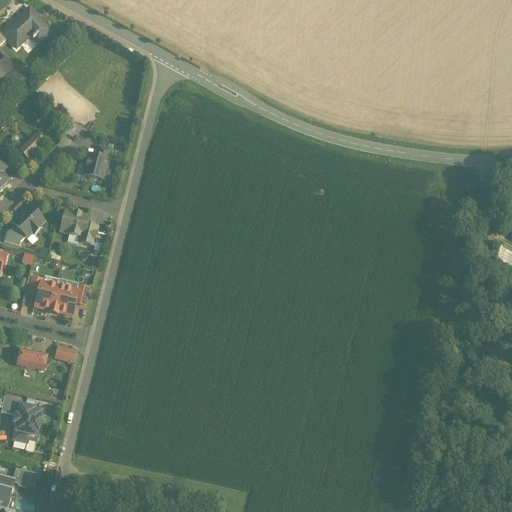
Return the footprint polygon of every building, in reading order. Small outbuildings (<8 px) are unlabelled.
[(29,10),(2,35),(7,40),(16,49),(28,38),(25,35),(29,32),(34,37),(32,40),(33,41),(34,40),(38,44),(50,33),(40,22),(41,21),(36,16),(35,17),(29,10)] [(4,60),(0,63),(0,76),(2,79),(5,82),(16,72),(4,60)] [(16,72),(5,82),(2,79),(0,80),(0,88),(4,93),(1,95),(5,101),(25,82),(16,72)] [(40,76),(32,84),(36,89),(44,81),(40,76)] [(37,136),(21,151),(29,159),(45,144),(37,136)] [(110,152),(99,149),(97,158),(96,159),(108,162),(110,152)] [(108,162),(96,159),(97,158),(88,156),(83,177),(89,178),(91,181),(94,181),(96,180),(103,182),(103,180),(104,180),(108,178),(109,173),(107,170),(106,170),(108,162)] [(29,209),(13,226),(14,227),(25,239),(27,240),(32,235),(34,236),(39,230),(38,229),(43,224),(29,209)] [(74,216),(65,214),(60,233),(69,236),(69,237),(78,239),(79,238),(81,238),(84,239),(87,227),(88,220),(80,218),(80,217),(74,215),(74,216)] [(25,239),(14,227),(6,235),(3,244),(19,247),(20,244),(25,239)] [(87,227),(84,239),(81,238),(79,244),(92,247),(96,230),(87,227)] [(27,254),(24,265),(35,267),(37,256),(27,254)] [(39,282),(32,280),(28,296),(35,298),(37,298),(41,284),(41,285),(42,283),(39,282)] [(41,285),(41,284),(37,298),(35,309),(49,312),(51,303),(53,303),(56,288),(41,285)] [(77,293),(56,288),(53,303),(51,303),(49,312),(49,314),(58,316),(58,314),(72,318),(75,304),(78,293),(77,293)] [(81,289),(78,289),(77,293),(78,293),(75,304),(77,305),(84,307),(88,290),(81,289)] [(69,352),(58,349),(55,361),(66,363),(69,352)] [(47,357),(20,351),(17,367),(37,372),(38,373),(41,374),(43,373),(44,372),(45,371),(45,369),(45,367),(47,357)] [(75,353),(69,352),(66,363),(72,365),(75,353)] [(511,365),(504,362),(498,374),(511,379),(511,365)] [(22,403),(4,399),(0,414),(15,417),(18,418),(20,408),(22,403)] [(20,408),(18,418),(15,417),(13,425),(16,426),(13,442),(26,445),(28,437),(36,439),(38,431),(39,431),(41,423),(39,422),(41,414),(34,412),(34,411),(20,408)] [(36,475),(15,471),(15,472),(22,473),(19,487),(32,490),(36,475)] [(14,485),(0,481),(0,506),(7,509),(8,508),(11,496),(12,496),(12,495),(11,495),(14,485)]
